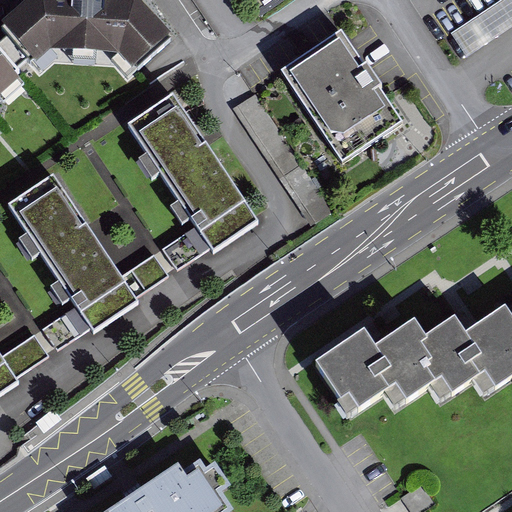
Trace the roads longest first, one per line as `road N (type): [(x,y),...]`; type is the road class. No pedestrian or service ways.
road 1 (residential): [(0,414),(287,213),(210,97),(219,58)]
road 2 (secondary): [(228,337),(495,158)]
road 3 (secondary): [(0,501),(228,337)]
road 4 (residential): [(228,337),(349,511)]
road 5 (residential): [(393,0),(495,158)]
